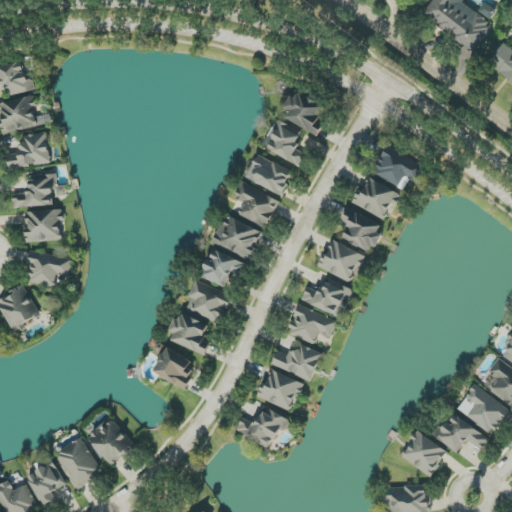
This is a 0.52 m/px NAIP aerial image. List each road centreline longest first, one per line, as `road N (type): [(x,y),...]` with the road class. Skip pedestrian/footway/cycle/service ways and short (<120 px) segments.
road 1 (tertiary): [(0,39),(95,26),(254,45),(377,103),(511,202)]
road 2 (tertiary): [(511,174),(390,83),(259,23),(149,6),(0,17)]
road 3 (residential): [(390,83),(295,240),(217,403),(173,457),(104,511)]
road 4 (residential): [(511,129),(341,0)]
